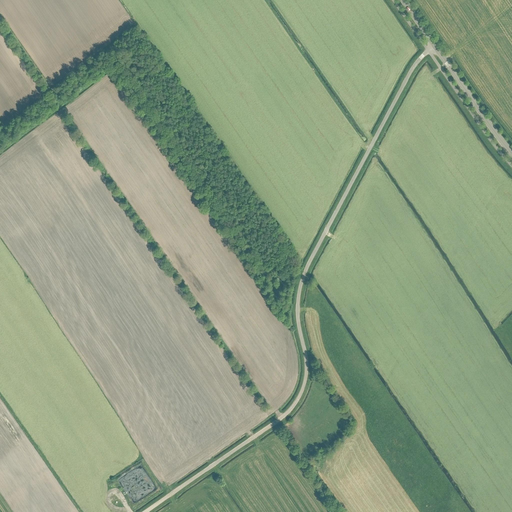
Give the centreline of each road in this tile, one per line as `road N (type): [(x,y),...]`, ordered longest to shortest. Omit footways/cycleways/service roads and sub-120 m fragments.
road 1 (unclassified): [(143,511),(282,417),(297,398),(306,362),(296,308),(305,269),(409,72),(434,45)]
road 2 (tertiary): [(511,153),(434,45)]
